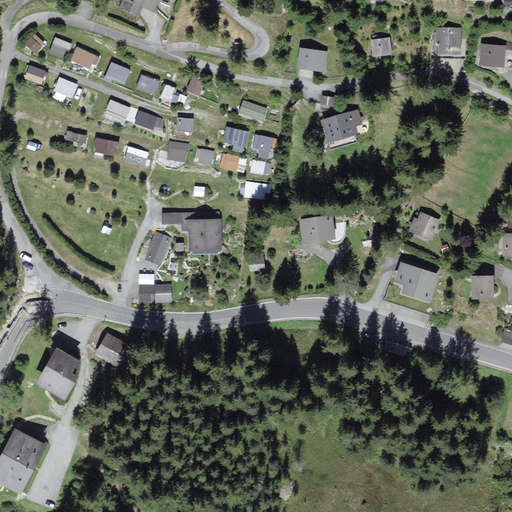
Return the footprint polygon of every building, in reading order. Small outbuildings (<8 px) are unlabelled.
[(154,9),(157,0),(122,0),(120,6),(138,13),(141,5),(154,9)] [(462,54),(462,28),(437,28),(437,55),(462,54)] [(36,31),(26,42),(36,51),(46,41),(36,31)] [(67,56),(71,40),(55,36),(51,52),(67,56)] [(392,53),(389,36),(371,38),(373,56),(392,53)] [(511,58),(511,41),(505,41),(505,45),(482,44),(481,65),(505,67),(506,58),(511,58)] [(94,68),(100,54),(77,44),(71,59),(94,68)] [(327,51),(300,48),(298,68),(324,71),(327,51)] [(111,60),(106,76),(126,83),(131,67),(111,60)] [(30,62),(25,76),(42,83),(48,69),(30,62)] [(138,86),(156,92),(160,79),(142,72),(138,86)] [(73,96),(79,82),(61,75),(55,89),(73,96)] [(199,98),(205,84),(194,79),(187,93),(199,98)] [(166,82),(161,95),(174,100),(179,87),(166,82)] [(86,87),(81,100),(94,105),(99,92),(86,87)] [(335,108),(336,98),(323,96),(321,106),(335,108)] [(126,119),(132,106),(111,97),(106,110),(126,119)] [(269,111),(246,103),(241,116),(264,124),(269,111)] [(362,122),(358,108),(321,120),(328,142),(358,133),(356,124),(362,122)] [(141,109),(137,120),(160,129),(164,118),(141,109)] [(178,116),(177,129),(194,130),(194,116),(178,116)] [(247,144),(250,129),(228,124),(224,139),(247,144)] [(67,137),(86,142),(89,134),(69,129),(67,137)] [(253,145),(263,147),(262,155),(270,156),(274,136),(256,132),(253,145)] [(117,153),(118,138),(97,136),(95,151),(117,153)] [(170,139),(168,157),(187,159),(189,141),(170,139)] [(147,163),(150,149),(128,145),(125,159),(147,163)] [(216,149),(200,146),(197,160),(213,163),(216,149)] [(237,169),(241,155),(224,150),(220,165),(237,169)] [(254,158),(251,170),(264,172),(267,161),(254,158)] [(246,181),(245,196),(268,197),(269,182),(246,181)] [(191,249),(220,248),(219,212),(163,214),(163,222),(181,222),(182,229),(190,228),(191,249)] [(432,241),(441,220),(421,212),(418,218),(415,217),(409,231),(432,241)] [(336,237),(333,214),(299,219),(303,241),(336,237)] [(161,265),(172,238),(156,231),(145,259),(161,265)] [(263,258),(250,259),(251,271),(265,269),(263,258)] [(430,301),(438,273),(401,262),(395,281),(404,284),(402,293),(430,301)] [(493,296),(493,275),(472,276),(472,296),(493,296)] [(171,301),(171,286),(140,286),(141,302),(171,301)] [(511,331),(505,330),(502,340),(511,342),(511,331)] [(127,343),(108,332),(95,354),(114,365),(127,343)] [(73,370),(79,358),(57,347),(37,383),(68,400),(81,375),(73,370)] [(0,481),(22,493),(47,444),(16,428),(0,458),(0,481)]
